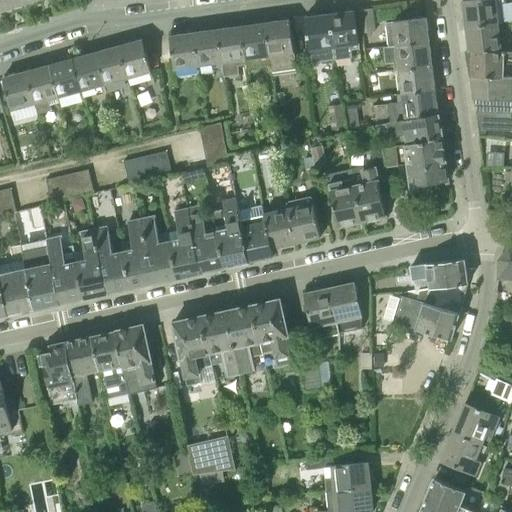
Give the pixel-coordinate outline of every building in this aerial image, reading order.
[(22,4),(26,3),(25,0),(0,0),(0,2),(3,11),(15,6),(15,8),(22,6),(22,4)] [(466,28),(503,23),(503,22),(504,22),(502,3),(506,2),(506,0),(467,0),(463,1),(466,28)] [(362,33),(374,31),(372,8),(359,10),(362,33)] [(330,14),(335,51),(336,59),(352,56),(351,49),(360,48),(355,10),(330,14)] [(314,54),(335,51),(330,14),(306,17),(311,49),(313,49),(314,54)] [(389,46),(429,40),(426,17),(386,22),(389,46)] [(265,22),(271,65),(272,72),(297,68),(290,19),(265,22)] [(249,68),(271,65),(265,22),(242,26),(248,63),(249,68)] [(469,50),(507,51),(503,23),(466,28),(469,50)] [(239,65),(248,63),(242,26),(217,29),(222,63),(223,62),(225,76),(241,74),(239,65)] [(199,66),(222,63),(217,29),(194,32),(199,66)] [(174,69),(199,66),(194,32),(170,36),(174,69)] [(118,46),(128,78),(151,72),(143,39),(118,46)] [(398,70),(432,65),(429,40),(389,46),(383,47),(386,63),(393,62),(394,71),(398,70)] [(96,52),(105,84),(128,78),(118,46),(96,52)] [(472,75),(504,77),(505,64),(511,64),(511,51),(507,51),(469,50),(467,50),(472,75)] [(82,95),(106,88),(105,84),(96,52),(72,59),(82,95)] [(75,97),(82,95),(72,59),(50,65),(60,102),(61,106),(75,105),(75,97)] [(51,105),(60,102),(50,65),(26,71),(35,104),(38,114),(52,110),(51,105)] [(401,93),(435,88),(432,65),(398,70),(401,93)] [(3,78),(12,110),(35,104),(26,71),(3,78)] [(474,99),(511,100),(511,77),(504,77),(472,75),(474,99)] [(391,122),(438,113),(435,88),(401,93),(397,94),(398,102),(388,103),(391,122)] [(511,100),(474,99),(477,115),(511,117),(511,110),(511,100)] [(415,142),(442,138),(438,113),(391,122),(384,123),(391,133),(393,146),(406,144),(415,142)] [(511,117),(477,115),(477,117),(479,129),(511,131),(511,117)] [(202,140),(223,135),(221,122),(199,127),(202,140)] [(223,135),(202,140),(205,152),(226,148),(223,135)] [(414,193),(422,192),(430,191),(429,188),(431,188),(431,183),(449,181),(442,138),(415,142),(406,144),(409,164),(412,190),(414,190),(414,193)] [(310,147),(313,157),(325,154),(323,144),(310,147)] [(388,166),(409,164),(406,144),(393,146),(383,148),(388,166)] [(226,148),(205,152),(207,165),(229,161),(226,148)] [(375,165),(376,169),(388,167),(388,166),(383,148),(372,150),(375,165)] [(148,167),(169,162),(166,151),(145,156),(148,167)] [(127,172),(148,167),(145,156),(124,161),(127,172)] [(315,167),(313,157),(304,158),(306,169),(315,167)] [(151,179),(172,174),(169,162),(148,167),(151,179)] [(379,181),(376,169),(375,165),(362,168),(361,166),(352,168),(363,220),(386,215),(379,181)] [(129,184),(151,179),(148,167),(127,172),(129,184)] [(338,225),(363,220),(352,168),(327,174),(338,225)] [(70,186),(92,181),(89,169),(67,174),(70,186)] [(49,191),(70,186),(67,174),(46,179),(49,191)] [(73,198),(94,192),(92,181),(70,186),(73,198)] [(52,203),(73,198),(70,186),(49,191),(52,203)] [(0,202),(14,199),(11,188),(0,190),(0,202)] [(287,201),(288,206),(296,242),(321,237),(312,196),(287,201)] [(225,266),(250,260),(239,210),(236,197),(223,200),(224,206),(213,209),(215,221),(225,266)] [(0,215),(17,211),(14,199),(0,202),(0,215)] [(202,271),(225,266),(215,221),(206,223),(201,204),(188,207),(202,271)] [(274,255),(272,248),(264,212),(262,205),(239,210),(250,260),(274,255)] [(296,242),(288,206),(264,212),(272,248),(296,242)] [(178,276),(202,271),(188,207),(175,210),(179,229),(169,231),(178,276)] [(155,281),(178,276),(169,231),(158,234),(154,214),(141,217),(155,281)] [(132,286),(155,281),(141,217),(128,220),(131,239),(122,241),(132,286)] [(108,291),(132,286),(122,241),(112,244),(109,225),(99,226),(98,219),(92,220),(108,291)] [(84,296),(108,291),(92,220),(88,220),(90,228),(81,230),(85,250),(77,252),(84,296)] [(61,302),(84,296),(77,252),(75,244),(65,246),(63,235),(48,238),(49,245),(48,246),(61,302)] [(35,307),(61,302),(48,246),(24,251),(26,259),(24,259),(35,307)] [(499,260),(499,278),(511,279),(511,246),(510,246),(499,260)] [(407,292),(414,291),(468,284),(465,258),(411,265),(413,279),(405,280),(407,292)] [(0,271),(9,313),(35,307),(24,259),(0,264),(0,271)] [(0,314),(9,313),(0,271),(0,314)] [(330,288),(339,333),(363,327),(363,317),(355,282),(330,288)] [(468,284),(414,291),(415,294),(410,293),(409,297),(406,296),(398,323),(417,328),(452,339),(468,284)] [(314,339),(339,333),(330,288),(304,293),(314,339)] [(253,304),(264,354),(274,351),(276,358),(277,358),(278,365),(291,362),(289,355),(292,355),(288,337),(289,336),(280,298),(253,304)] [(253,356),(264,354),(253,304),(228,310),(241,373),(256,370),(253,356)] [(227,376),(241,373),(228,310),(202,315),(213,365),(223,362),(227,376)] [(199,368),(213,365),(202,315),(174,322),(188,385),(202,382),(199,368)] [(116,330),(127,380),(140,377),(141,384),(142,383),(144,391),(158,388),(144,325),(116,330)] [(130,393),(127,380),(116,330),(93,335),(101,370),(109,412),(130,408),(127,393),(130,393)] [(66,341),(79,405),(93,402),(88,373),(101,370),(93,335),(66,341)] [(68,407),(79,405),(66,341),(50,344),(51,351),(40,353),(51,404),(67,401),(68,407)] [(361,368),(372,368),(372,353),(361,353),(361,368)] [(305,391),(333,388),(330,361),(302,364),(305,391)] [(491,394),(511,402),(511,399),(511,384),(497,378),(491,394)] [(0,380),(0,448),(17,444),(1,380),(0,380)] [(454,432),(488,446),(500,417),(495,415),(466,402),(454,432)] [(482,499),(485,499),(491,479),(478,473),(483,461),(482,461),(488,446),(454,432),(442,460),(470,471),(463,489),(467,492),(482,499)] [(223,471),(236,469),(228,435),(188,444),(188,449),(187,449),(193,475),(200,474),(223,471)] [(333,490),(370,486),(368,462),(331,465),(332,476),(325,476),(327,491),(333,490)] [(511,470),(504,469),(500,483),(511,485),(511,504),(511,510),(511,509),(511,470)] [(448,511),(471,511),(472,509),(462,505),(467,492),(463,489),(435,477),(427,498),(448,511)] [(312,511),(354,511),(372,510),(370,486),(333,490),(335,511),(312,511)] [(448,511),(427,498),(421,511),(448,511)] [(511,511),(485,499),(482,499),(480,505),(500,511),(511,511)]
